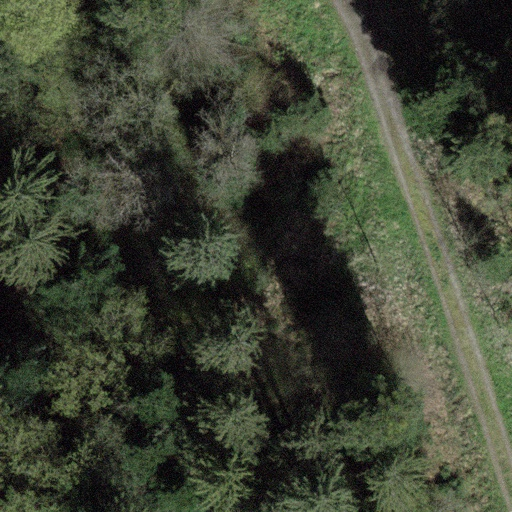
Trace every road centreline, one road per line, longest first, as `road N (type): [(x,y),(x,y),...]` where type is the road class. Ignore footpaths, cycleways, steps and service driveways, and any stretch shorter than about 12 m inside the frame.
road 1 (track): [(511,499),(371,62),(340,0)]
road 2 (track): [(371,62),(511,48)]
